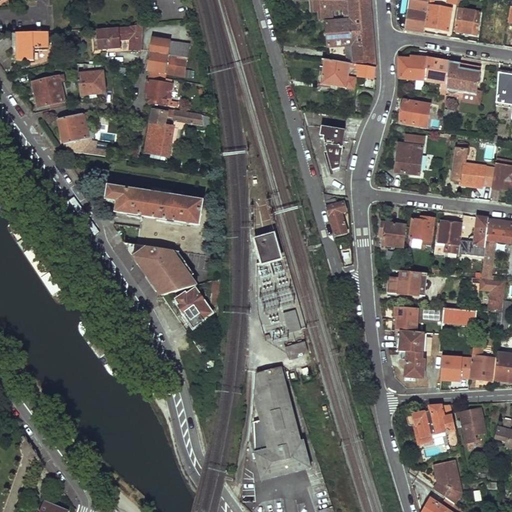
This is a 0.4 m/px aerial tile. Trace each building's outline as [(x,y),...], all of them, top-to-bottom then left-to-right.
[(311,0),(312,13),(321,12),(321,0),(311,0)] [(351,9),(351,15),(353,45),(354,64),(361,65),(375,68),(370,0),(321,0),(321,12),(321,19),(333,17),(332,11),(344,9),(351,9)] [(409,0),(403,30),(426,33),(427,27),(431,0),(409,0)] [(435,0),(431,0),(427,27),(449,31),(453,9),(435,6),(436,0),(435,0)] [(461,9),(455,32),(477,36),(482,13),(461,9)] [(327,22),(329,47),(327,47),(327,60),(354,64),(353,45),(351,15),(347,15),(348,20),(327,22)] [(96,32),(98,51),(119,49),(119,42),(127,41),(128,50),(140,49),(140,28),(96,32)] [(16,35),(18,63),(38,63),(36,50),(48,49),(46,33),(16,35)] [(151,52),(149,52),(146,71),(149,71),(148,81),(160,83),(160,79),(166,80),(167,75),(184,77),(189,45),(153,39),(151,52)] [(399,58),(400,78),(423,80),(426,58),(415,56),(415,59),(399,58)] [(426,58),(423,80),(442,83),(441,89),(446,90),(449,62),(426,58)] [(325,59),(321,82),(349,88),(349,86),(355,88),(357,79),(351,78),(354,64),(327,60),(325,59)] [(449,62),(446,90),(475,94),(479,68),(449,62)] [(83,65),(84,75),(103,72),(102,66),(83,65)] [(361,65),(361,70),(362,70),(361,77),(375,80),(375,73),(375,68),(361,65)] [(511,73),(498,71),(495,102),(511,107),(509,120),(511,120),(511,73)] [(78,76),(80,97),(105,94),(103,72),(84,75),(78,76)] [(34,83),(40,107),(50,105),(51,110),(66,107),(60,83),(64,82),(63,77),(34,83)] [(146,100),(148,104),(168,107),(169,103),(166,102),(166,97),(169,98),(171,84),(165,84),(166,80),(160,79),(160,83),(148,81),(146,93),(148,93),(147,99),(146,100)] [(404,100),(399,123),(426,128),(429,105),(404,100)] [(209,117),(168,110),(167,113),(152,111),(145,154),(168,157),(170,144),(178,145),(180,130),(185,122),(211,126),(209,117)] [(58,120),(65,152),(105,157),(107,144),(89,142),(88,139),(84,119),(89,118),(88,113),(58,120)] [(84,119),(88,139),(92,138),(89,118),(84,119)] [(321,133),(331,169),(339,167),(344,132),(319,127),(318,132),(321,133)] [(424,137),(406,135),(405,145),(398,144),(395,172),(420,175),(424,137)] [(467,144),(458,143),(457,149),(452,181),(459,182),(459,185),(482,188),(483,185),(485,166),(465,164),(467,150),(467,144)] [(491,186),(511,188),(511,165),(495,163),(494,168),(491,186)] [(494,168),(485,166),(483,185),(491,186),(494,168)] [(141,216),(137,245),(172,250),(178,251),(194,254),(201,202),(108,187),(106,199),(117,201),(116,212),(141,216)] [(323,193),(335,235),(346,232),(342,212),(345,211),(343,202),(337,203),(335,198),(334,198),(333,195),(323,193)] [(412,216),(409,239),(423,240),(422,245),(430,246),(434,219),(412,216)] [(458,254),(483,258),(485,246),(486,239),(489,219),(478,217),(475,236),(470,237),(466,242),(460,241),(458,254)] [(511,222),(489,219),(486,239),(509,243),(510,236),(511,235),(511,222)] [(441,222),(438,244),(448,245),(447,254),(456,255),(460,225),(441,222)] [(382,223),(380,244),(402,247),(405,226),(382,223)] [(274,236),(255,241),(261,267),(281,261),(274,236)] [(135,245),(134,256),(161,295),(163,297),(198,286),(191,277),(172,250),(137,245),(135,245)] [(492,267),(495,247),(485,246),(483,258),(482,266),(480,278),(484,279),(486,267),(492,267)] [(178,251),(172,250),(191,277),(195,275),(178,251)] [(398,278),(391,277),(389,292),(424,296),(427,274),(399,270),(398,278)] [(489,300),(487,312),(501,313),(502,302),(503,300),(500,300),(502,286),(496,285),(496,281),(486,280),(487,279),(484,279),(480,278),(479,288),(490,290),(489,300)] [(214,281),(212,302),(213,304),(218,305),(221,279),(214,281)] [(186,294),(177,300),(181,306),(179,307),(186,317),(183,319),(191,332),(205,322),(204,319),(212,313),(196,289),(187,295),(186,294)] [(396,302),(394,316),(397,316),(395,331),(400,332),(413,334),(417,305),(396,302)] [(502,302),(501,313),(498,331),(505,332),(510,303),(502,302)] [(443,307),(441,321),(466,324),(465,332),(472,333),(475,310),(443,307)] [(288,334),(302,331),(297,310),(283,313),(288,334)] [(400,332),(397,352),(400,352),(399,358),(402,358),(400,380),(419,382),(422,356),(426,356),(429,338),(424,337),(424,335),(413,334),(400,332)] [(470,356),(466,379),(487,382),(492,355),(478,352),(478,346),(470,345),(468,356),(470,356)] [(304,346),(284,351),(287,359),(306,354),(304,346)] [(511,355),(494,353),(490,379),(511,381),(511,355)] [(301,444),(280,370),(256,377),(254,402),(260,424),(253,426),(255,456),(263,483),(311,471),(304,444),(301,444)] [(458,372),(455,389),(463,389),(466,373),(458,372)] [(407,417),(406,419),(408,427),(409,427),(413,426),(414,430),(419,429),(421,438),(422,443),(432,440),(431,435),(443,432),(447,434),(446,436),(448,446),(451,449),(459,447),(449,405),(428,407),(429,412),(407,417)] [(479,409),(459,414),(466,443),(475,441),(473,435),(484,433),(479,409)] [(511,431),(509,431),(511,420),(504,418),(502,429),(498,428),(495,438),(506,441),(504,447),(511,449),(511,431)] [(30,451),(39,463),(40,462),(31,450),(24,440),(23,441),(30,451)] [(465,447),(466,453),(484,449),(483,443),(465,447)] [(454,460),(433,465),(436,481),(432,489),(453,502),(460,492),(454,460)] [(451,511),(429,498),(421,511),(451,511)] [(45,499),(39,511),(67,511),(69,509),(45,499)]
